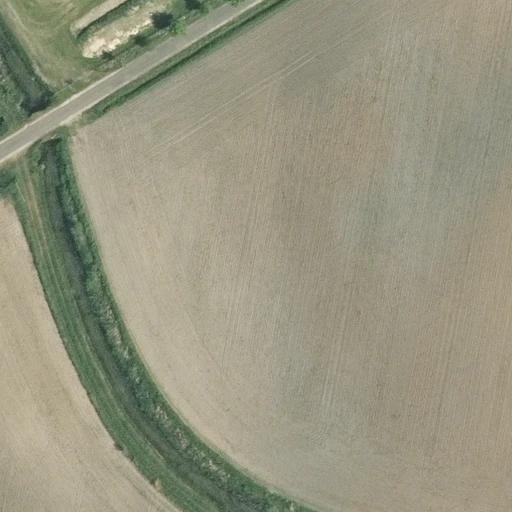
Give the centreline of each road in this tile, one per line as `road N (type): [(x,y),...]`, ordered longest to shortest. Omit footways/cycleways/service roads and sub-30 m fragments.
road 1 (track): [(210,511),(161,478),(74,340),(0,103)]
road 2 (unclassified): [(0,155),(251,0)]
